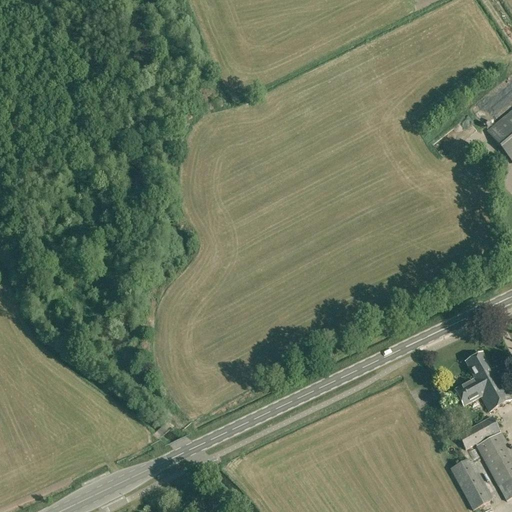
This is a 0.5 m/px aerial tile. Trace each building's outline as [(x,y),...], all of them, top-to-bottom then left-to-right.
[(511,162),(511,111),(487,132),(511,162)] [(491,371),(482,354),(465,364),(474,380),(454,391),(463,408),(481,398),(489,413),(511,401),(494,369),(491,371)] [(465,451),(500,433),(492,418),(457,437),(465,451)] [(506,503),(511,499),(511,453),(501,434),(476,448),(506,503)] [(472,511),(473,511),(493,501),(470,459),(450,470),(472,511)]
